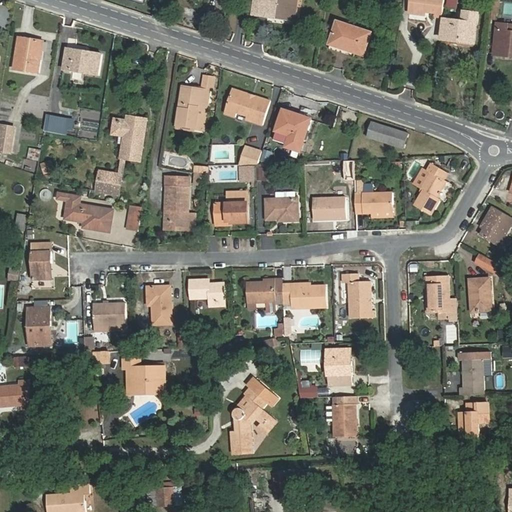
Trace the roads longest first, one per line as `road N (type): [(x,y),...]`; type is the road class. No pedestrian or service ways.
road 1 (residential): [(56,0),(438,123),(484,146)]
road 2 (residential): [(390,249),(106,261),(88,270)]
road 3 (unknown): [(167,36),(149,187)]
road 4 (residential): [(490,160),(444,246),(390,249)]
road 5 (residential): [(394,374),(390,249)]
